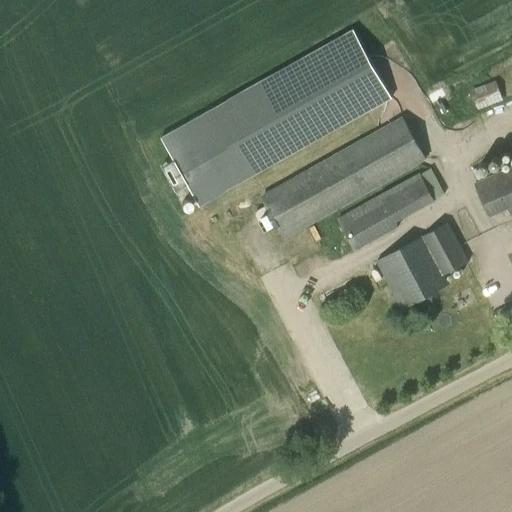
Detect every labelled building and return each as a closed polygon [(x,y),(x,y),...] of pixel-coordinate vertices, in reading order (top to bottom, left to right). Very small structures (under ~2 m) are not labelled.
[(177,194),(189,187),(198,203),(391,96),(353,28),(160,135),(178,168),(166,174),(177,194)] [(507,100),(499,83),(476,92),(483,110),(507,100)] [(260,196),(284,239),(426,159),(403,117),(260,196)] [(510,217),(511,215),(511,165),(474,183),(488,216),(507,208),(510,217)] [(398,226),(396,222),(381,193),(337,218),(354,251),(398,226)] [(468,261),(448,222),(374,261),(401,309),(449,285),(444,274),(468,261)]
